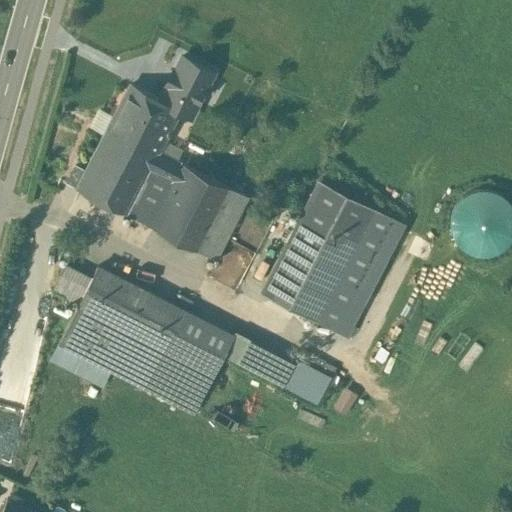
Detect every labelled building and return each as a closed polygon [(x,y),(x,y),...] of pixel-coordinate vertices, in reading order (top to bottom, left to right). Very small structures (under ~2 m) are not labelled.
[(135,79),(84,186),(214,248),(243,188),(163,150),(186,103),(135,79)] [(318,178),(263,285),(316,312),(371,205),(318,178)] [(511,236),(511,213),(497,179),(444,202),(468,256),(511,236)] [(118,362),(154,380),(194,299),(103,254),(94,271),(67,258),(52,290),(80,304),(55,356),(108,382),(118,362)] [(281,381),(294,357),(238,326),(224,351),(281,381)] [(382,438),(392,419),(383,414),(372,433),(382,438)] [(20,500),(7,494),(5,499),(2,498),(0,501),(0,507),(0,508),(0,511),(44,511),(35,507),(36,505),(21,498),(20,500)]
